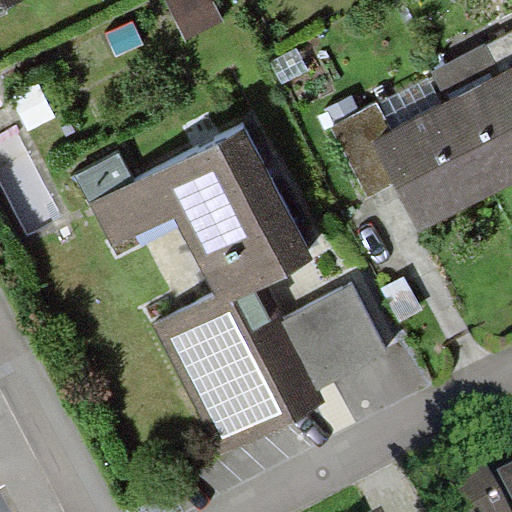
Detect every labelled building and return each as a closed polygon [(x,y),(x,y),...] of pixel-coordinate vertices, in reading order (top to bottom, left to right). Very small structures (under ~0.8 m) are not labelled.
[(221,14),(213,0),(168,0),(186,33),(221,14)] [(445,86),(491,179),(511,168),(511,23),(434,63),(445,86)] [(419,214),(491,179),(445,86),(386,115),(377,96),(335,118),(369,187),(399,173),(419,214)] [(135,167),(124,146),(77,170),(121,253),(144,242),(136,227),(180,205),(220,283),(153,317),(221,448),(325,395),(317,380),(283,314),(260,270),(312,242),(242,110),(135,167)] [(388,348),(355,280),(283,314),(317,380),(388,348)] [(466,511),(511,511),(511,438),(446,474),(466,511)] [(9,511),(7,506),(0,493),(0,511),(9,511)]
